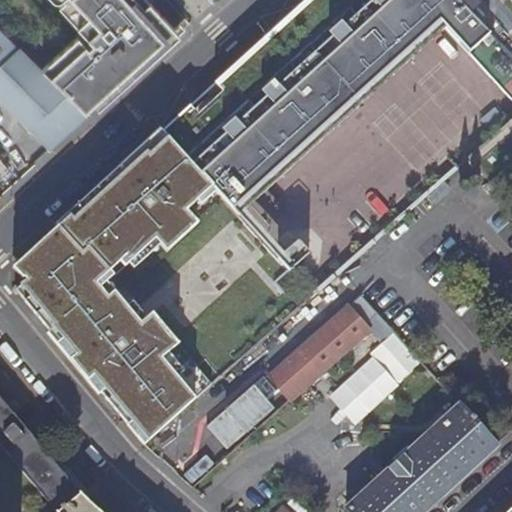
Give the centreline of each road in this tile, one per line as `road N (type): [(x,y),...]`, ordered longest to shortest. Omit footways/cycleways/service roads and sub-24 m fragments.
road 1 (residential): [(0,234),(255,0)]
road 2 (residential): [(0,306),(127,461),(187,511)]
